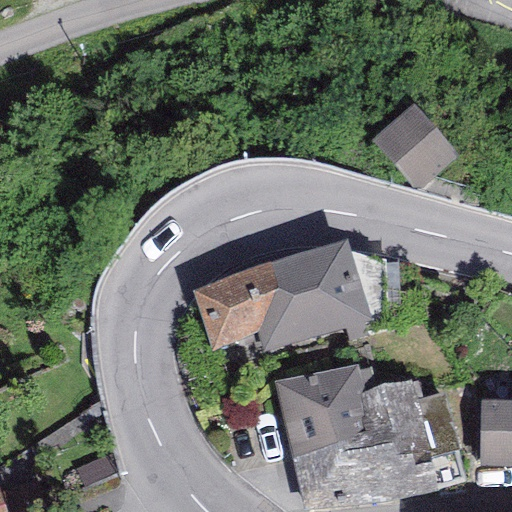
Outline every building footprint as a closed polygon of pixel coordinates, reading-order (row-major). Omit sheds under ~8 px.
[(412,122),(379,149),(413,190),(446,163),(412,122)] [(268,264),(191,292),(211,350),(256,333),(263,352),(371,320),(345,241),(268,264)] [(364,432),(363,393),(355,364),(274,383),(292,459),(364,432)] [(364,432),(292,459),(303,511),(307,511),(436,492),(410,380),(363,393),(364,432)] [(511,401),(480,401),(479,466),(511,466),(511,401)] [(113,475),(105,457),(76,470),(84,488),(113,475)] [(37,474),(0,486),(0,511),(44,511),(49,511),(37,474)]
